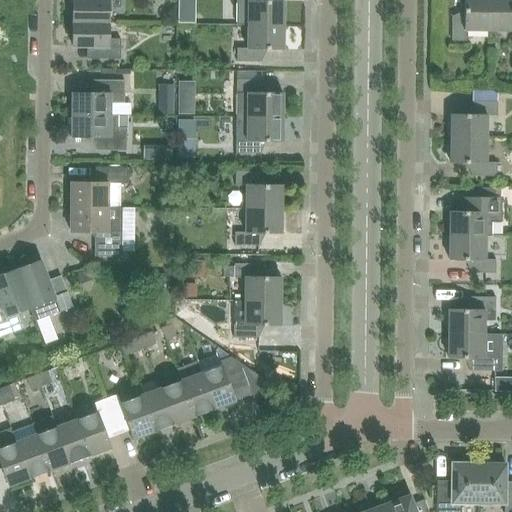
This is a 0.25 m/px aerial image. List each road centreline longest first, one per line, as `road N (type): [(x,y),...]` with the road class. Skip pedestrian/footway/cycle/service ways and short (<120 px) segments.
road 1 (residential): [(322,444),(327,0)]
road 2 (residential): [(402,428),(407,0)]
road 3 (unclassified): [(363,428),(368,0)]
road 4 (residential): [(0,245),(41,229),(44,0)]
road 5 (unclassified): [(141,511),(322,444)]
